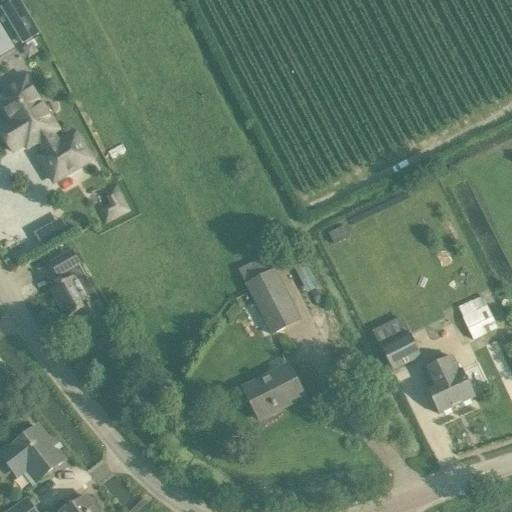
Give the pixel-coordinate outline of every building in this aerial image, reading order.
[(19,0),(16,0),(1,9),(6,18),(24,7),(19,0)] [(53,183),(84,165),(69,140),(57,147),(50,135),(55,132),(25,81),(0,95),(0,105),(10,123),(0,129),(0,137),(10,154),(32,140),(35,144),(39,142),(46,154),(38,159),(53,183)] [(103,191),(110,206),(98,212),(105,225),(131,212),(117,184),(103,191)] [(345,227),(328,235),(333,245),(349,237),(345,227)] [(117,339),(111,328),(78,267),(79,267),(71,253),(49,265),(57,279),(58,278),(62,285),(49,292),(65,322),(75,316),(94,351),(117,339)] [(266,257),(237,272),(245,287),(274,272),(266,257)] [(274,272),(245,287),(271,336),(300,321),(274,272)] [(487,308),(463,319),(473,341),(498,329),(487,308)] [(402,321),(373,336),(380,349),(409,334),(402,321)] [(421,358),(409,334),(380,349),(392,373),(421,358)] [(459,372),(452,358),(422,373),(428,386),(425,388),(438,415),(474,399),(462,371),(459,372)] [(260,421),(304,398),(287,367),(243,390),(260,421)] [(34,488),(63,465),(36,431),(1,459),(17,479),(22,474),(34,488)] [(94,511),(86,500),(70,511),(94,511)] [(32,511),(26,503),(13,511),(32,511)]
